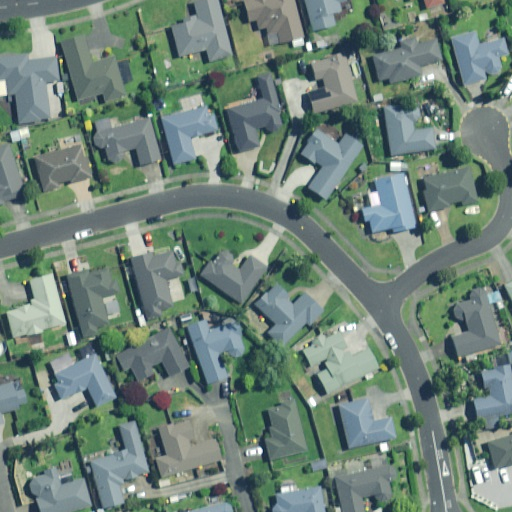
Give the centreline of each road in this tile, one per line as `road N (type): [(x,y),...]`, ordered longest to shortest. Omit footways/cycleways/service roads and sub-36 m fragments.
road 1 (residential): [(0,249),(173,200),(250,201),(292,219),(377,302)]
road 2 (residential): [(486,127),(509,214),(377,302)]
road 3 (residential): [(377,302),(427,402),(445,511)]
